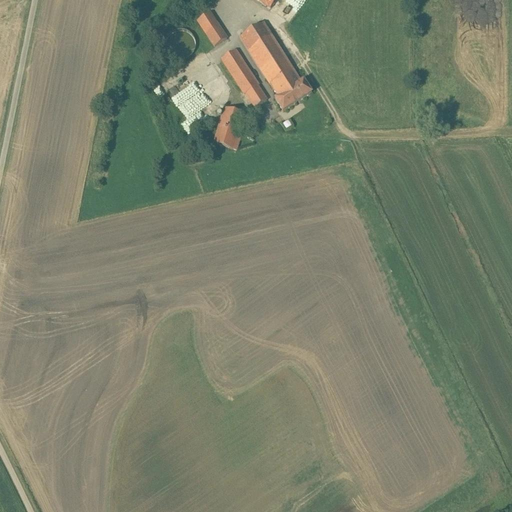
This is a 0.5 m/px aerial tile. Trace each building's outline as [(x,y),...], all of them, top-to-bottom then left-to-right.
[(277,0),(258,0),(271,9),(277,0)] [(227,40),(209,14),(197,22),(214,48),(227,40)] [(288,63),(263,24),(240,39),(265,78),(288,63)] [(194,52),(195,46),(194,40),(191,35),(186,32),(184,31),(180,31),(174,32),(169,35),(166,40),(165,46),(166,52),(169,57),(174,60),(180,61),(186,60),(191,57),(194,52)] [(258,86),(235,51),(221,60),(244,95),(245,94),(255,109),(267,101),(257,87),(258,86)] [(288,63),(265,78),(278,98),(275,100),(283,112),(300,101),(311,93),(304,81),(300,84),(292,71),(288,63)] [(174,87),(168,92),(173,98),(178,93),(174,87)] [(244,115),(225,109),(222,120),(214,145),(233,151),(244,115)] [(244,115),(233,151),(236,152),(247,116),(244,115)] [(253,125),(248,135),(253,138),(258,128),(253,125)]
